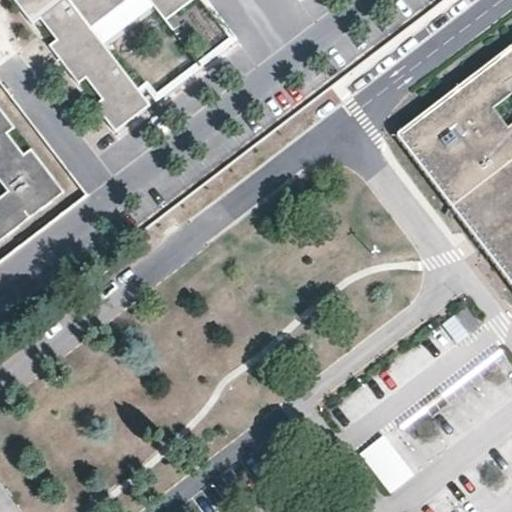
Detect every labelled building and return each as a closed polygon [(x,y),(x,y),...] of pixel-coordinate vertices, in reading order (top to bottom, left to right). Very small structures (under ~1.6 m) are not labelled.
[(19,0),(39,26),(48,19),(65,41),(56,48),(86,86),(95,79),(111,100),(102,107),(123,133),(156,107),(142,88),(106,42),(97,30),(135,0),(154,0),(158,4),(171,21),(198,0),(19,0)] [(511,45),(394,134),(451,209),(461,200),(509,263),(498,271),(511,289),(511,45)] [(7,133),(17,125),(0,103),(0,241),(67,190),(33,147),(24,154),(7,133)] [(461,200),(451,209),(477,243),(498,271),(509,263),(461,200)] [(467,304),(442,323),(457,341),(481,323),(467,304)] [(387,492),(413,475),(384,432),(358,450),(387,492)]
